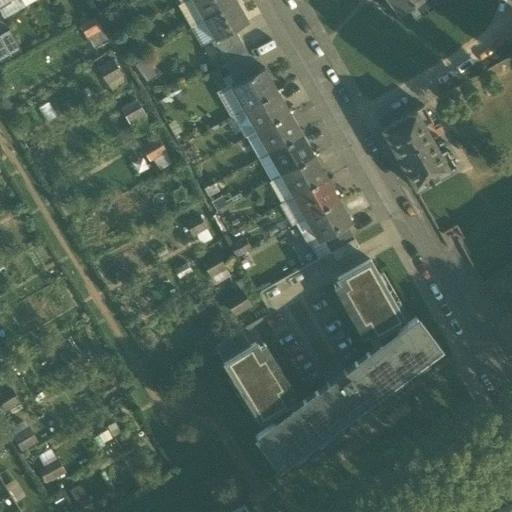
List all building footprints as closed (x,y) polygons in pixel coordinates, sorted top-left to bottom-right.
[(25,7),(21,0),(7,0),(0,4),(0,13),(3,19),(25,7)] [(192,0),(187,0),(180,4),(177,6),(189,27),(203,19),(196,6),(192,0)] [(234,2),(232,0),(198,0),(200,3),(196,6),(203,19),(208,17),(234,2)] [(388,0),(399,15),(397,16),(398,17),(421,0),(388,0)] [(245,21),(234,2),(208,17),(212,24),(208,27),(216,40),(234,30),(248,22),(247,20),(245,21)] [(203,19),(208,27),(212,24),(208,17),(203,19)] [(203,19),(189,27),(201,48),(211,43),(216,40),(208,27),(203,19)] [(0,35),(0,61),(1,63),(21,51),(9,30),(0,35)] [(211,43),(217,53),(239,41),(234,30),(216,40),(211,43)] [(246,51),(239,41),(217,53),(223,64),(246,51)] [(252,62),(246,51),(223,64),(229,74),(252,62)] [(144,58),(134,65),(147,83),(158,76),(144,58)] [(257,72),(252,62),(229,74),(235,85),(257,72)] [(231,87),(243,110),(275,91),(264,72),(265,71),(264,69),(257,72),(235,85),(231,87)] [(231,116),(243,110),(231,87),(229,85),(216,93),(230,117),(231,116)] [(288,113),(275,91),(243,110),(256,131),(288,113)] [(398,161),(415,190),(426,184),(427,185),(439,178),(438,177),(455,167),(446,151),(440,154),(433,140),(425,127),(432,123),(423,106),(381,130),(398,161)] [(243,110),(231,116),(244,138),(246,137),(256,131),(243,110)] [(300,135),(288,113),(256,131),(268,153),(300,135)] [(256,131),(246,137),(258,159),(268,153),(256,131)] [(313,157),(300,135),(268,153),(280,175),(313,157)] [(268,153),(258,159),(270,181),(280,175),(268,153)] [(325,178),(313,157),(280,175),(293,197),(325,178)] [(280,175),(270,181),(268,182),(280,204),(293,197),(280,175)] [(337,200),(325,178),(293,197),(305,218),(337,200)] [(293,197),(280,204),(278,205),(290,227),(295,224),(305,218),(293,197)] [(349,221),(337,200),(305,218),(318,240),(322,238),(346,224),(350,222),(352,221),(351,220),(349,221)] [(305,218),(295,224),(307,246),(309,245),(318,240),(305,218)] [(346,224),(322,238),(330,251),(353,238),(346,224)] [(244,237),(230,245),(237,257),(251,249),(244,237)] [(316,259),(330,251),(322,238),(318,240),(309,245),(316,259)] [(330,251),(335,260),(358,247),(353,238),(330,251)] [(368,322),(375,335),(403,319),(395,304),(392,306),(375,275),(378,274),(370,260),(337,278),(338,280),(343,277),(349,288),(344,291),(363,324),(368,322)] [(223,261),(209,268),(215,281),(230,274),(223,261)] [(366,334),(374,348),(379,344),(374,335),(375,335),(368,322),(363,324),(344,291),(349,288),(343,277),(338,280),(336,280),(338,283),(333,286),(362,337),(366,334)] [(255,436),(279,469),(292,459),(289,456),(301,448),(303,451),(315,442),(313,439),(337,421),(339,424),(351,415),(349,412),(365,400),(367,403),(378,395),(376,392),(401,374),(403,377),(415,368),(412,365),(424,356),(426,359),(439,350),(415,318),(396,332),(400,337),(393,342),(395,344),(386,351),(384,349),(357,369),(358,371),(349,377),(344,370),(325,384),(331,391),(322,398),(321,396),(294,416),(295,418),(286,425),(285,423),(278,428),(274,422),(255,436)] [(214,347),(223,363),(250,346),(241,330),(214,347)] [(400,337),(396,332),(379,344),(374,348),(344,370),(349,377),(358,371),(357,369),(384,349),(386,351),(395,344),(393,342),(400,337)] [(250,407),(258,421),(286,404),(278,391),(283,388),(263,356),(258,359),(251,348),(256,345),(255,343),(250,346),(223,363),(231,377),(234,375),(252,405),(250,407)] [(257,344),(256,345),(251,348),(258,359),(263,356),(283,388),(278,391),(286,404),(287,403),(291,409),(296,406),(290,396),(294,393),(263,343),(258,346),(257,344)] [(291,409),(274,422),(278,428),(285,423),(286,425),(295,418),(294,416),(321,396),(322,398),(331,391),(325,384),(296,406),(291,409)] [(26,496),(15,479),(4,486),(15,503),(26,496)] [(511,511),(511,503),(495,511),(511,511)]
